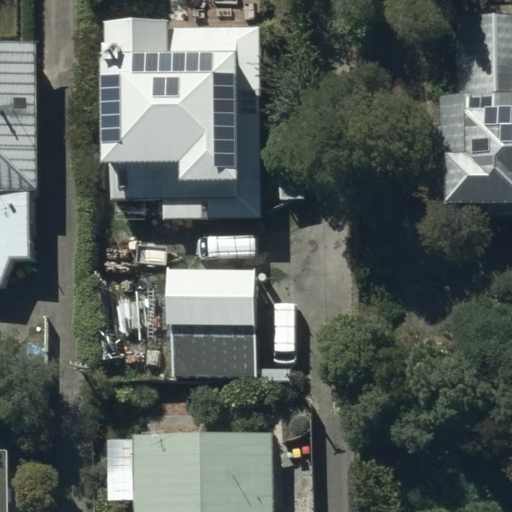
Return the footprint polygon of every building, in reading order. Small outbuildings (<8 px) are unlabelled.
[(171,22),(109,23),(112,203),(167,202),(167,221),(266,220),(263,30),(171,31),(171,22)] [(511,33),(460,34),(460,118),(432,118),(432,214),(452,214),(452,236),(511,236),(511,33)] [(0,203),(36,204),(34,54),(0,54),(0,203)] [(28,215),(0,215),(0,280),(3,271),(28,271),(28,215)] [(253,391),(253,306),(168,308),(168,393),(253,391)] [(270,511),(270,453),(105,454),(105,511),(270,511)]
